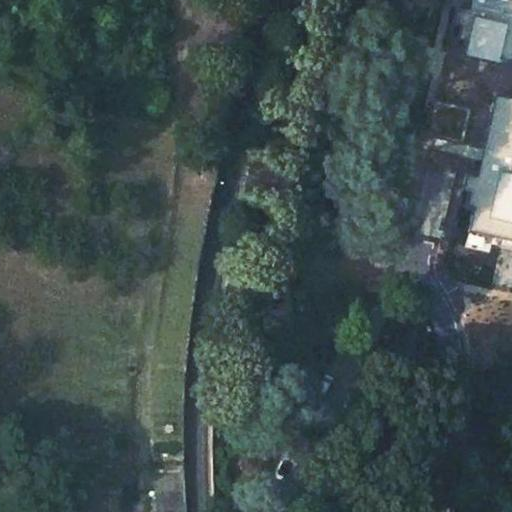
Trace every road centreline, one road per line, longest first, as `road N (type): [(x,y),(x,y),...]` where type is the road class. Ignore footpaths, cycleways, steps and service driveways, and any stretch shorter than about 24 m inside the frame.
road 1 (residential): [(201,511),(200,342),(260,0)]
road 2 (unknown): [(417,295),(468,86),(486,79),(511,85)]
road 3 (unknown): [(289,511),(348,376),(417,295)]
road 4 (unknown): [(441,511),(454,373),(448,345),(417,295)]
